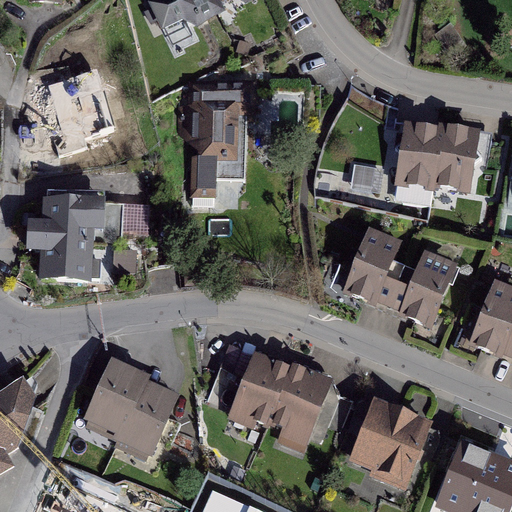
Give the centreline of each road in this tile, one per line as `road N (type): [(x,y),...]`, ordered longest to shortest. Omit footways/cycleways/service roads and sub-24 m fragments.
road 1 (residential): [(90,320),(242,309),(511,408)]
road 2 (residential): [(323,0),(340,34),(375,66),(442,90),(511,100)]
road 3 (residential): [(90,320),(20,511)]
